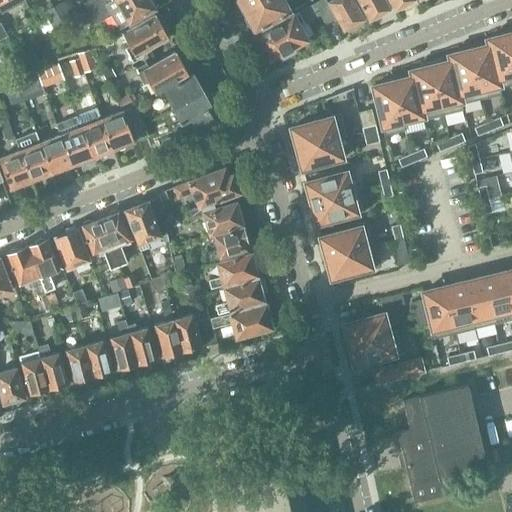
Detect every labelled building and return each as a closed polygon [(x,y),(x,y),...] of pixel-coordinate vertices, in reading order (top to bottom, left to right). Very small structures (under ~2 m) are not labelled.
[(0,0),(0,20),(1,20),(6,29),(12,25),(8,16),(9,15),(2,1),(4,0),(0,0)] [(87,0),(84,2),(90,12),(110,0),(87,0)] [(110,0),(90,12),(96,22),(110,13),(119,27),(153,7),(152,5),(153,2),(151,0),(110,0)] [(239,8),(240,10),(258,0),(234,0),(236,3),(238,2),(241,7),(239,8)] [(282,0),(258,0),(240,10),(241,12),(243,11),(246,16),(244,17),(251,30),(253,28),(254,31),(289,12),(282,0)] [(304,39),(296,25),(302,22),(303,23),(320,14),(325,24),(336,18),(327,2),(325,0),(320,0),(314,3),(295,13),(288,17),(254,35),(267,60),(281,52),(283,57),(284,57),(283,54),(291,50),(292,52),(293,52),(291,47),(304,39)] [(354,23),(363,18),(353,0),(329,0),(327,2),(336,18),(343,30),(345,29),(348,30),(354,27),(354,23)] [(380,13),(389,8),(384,0),(356,0),(368,20),(372,18),(375,19),(380,16),(380,13)] [(411,0),(388,0),(394,10),(398,8),(400,9),(406,6),(406,3),(411,0)] [(65,6),(54,12),(63,28),(74,22),(65,6)] [(63,28),(54,12),(47,16),(56,32),(63,28)] [(124,47),(132,62),(142,56),(140,52),(168,36),(161,24),(163,20),(160,14),(155,14),(154,12),(121,31),(128,45),(124,47)] [(511,84),(511,55),(507,34),(487,39),(499,88),(511,84)] [(499,88),(487,39),(486,39),(487,45),(469,50),(469,53),(481,99),(500,94),(499,88)] [(155,93),(163,89),(189,74),(187,71),(189,68),(186,61),(181,61),(175,50),(148,65),(146,61),(135,68),(143,82),(147,79),(155,93)] [(481,99),(469,53),(469,50),(449,54),(461,104),(481,99)] [(93,62),(89,51),(81,54),(85,65),(93,62)] [(461,104),(449,54),(448,55),(449,61),(430,65),(442,115),(462,110),(461,104)] [(82,69),(78,58),(70,61),(74,72),(82,69)] [(430,65),(411,70),(422,117),(423,119),(442,115),(430,65)] [(101,72),(105,80),(116,74),(111,66),(101,72)] [(411,76),(392,81),(402,122),(422,117),(411,70),(409,70),(411,76)] [(163,89),(174,108),(203,92),(192,72),(163,89)] [(30,79),(18,87),(21,95),(42,87),(37,76),(30,79)] [(392,81),(372,86),(384,135),(404,130),(402,122),(392,81)] [(203,92),(174,108),(180,120),(176,123),(177,124),(176,125),(180,133),(192,126),(193,128),(216,115),(211,106),(203,92)] [(115,99),(122,111),(130,105),(124,94),(115,99)] [(134,103),(122,111),(130,131),(134,130),(129,118),(134,116),(136,120),(140,118),(134,103)] [(76,115),(81,126),(92,157),(94,156),(95,158),(104,154),(103,152),(113,149),(101,118),(97,107),(76,115)] [(374,124),(371,110),(358,113),(362,128),(374,124)] [(122,111),(101,118),(113,149),(115,148),(115,150),(125,146),(124,145),(134,141),(130,131),(122,111)] [(140,120),(140,118),(136,120),(134,116),(129,118),(134,130),(130,131),(134,141),(134,142),(147,137),(142,125),(140,120)] [(331,117),(290,128),(296,149),(337,138),(331,117)] [(499,117),(486,122),(490,131),(503,125),(499,117)] [(490,131),(486,122),(474,128),(477,136),(490,131)] [(13,135),(9,124),(1,127),(5,138),(13,135)] [(375,125),(362,128),(366,145),(379,142),(375,125)] [(81,126),(60,134),(72,165),(74,164),(75,165),(83,162),(83,160),(92,157),(81,126)] [(464,141),(461,133),(448,138),(452,146),(464,141)] [(60,134),(39,142),(51,173),(53,172),(54,173),(63,170),(62,168),(72,165),(60,134)] [(337,138),(296,149),(301,170),(342,159),(337,138)] [(452,146),(448,138),(436,143),(439,152),(452,146)] [(39,142),(19,150),(30,180),(33,179),(34,181),(43,178),(42,176),(51,173),(39,142)] [(467,147),(470,161),(479,159),(475,143),(467,147)] [(426,157),(423,149),(410,154),(414,162),(426,157)] [(30,180),(19,150),(0,157),(0,163),(10,188),(12,187),(13,189),(22,186),(21,184),(30,180)] [(414,162),(410,154),(397,159),(401,167),(414,162)] [(479,159),(470,161),(474,174),(482,172),(479,159)] [(223,167),(173,187),(177,197),(192,191),(198,207),(234,193),(232,190),(236,188),(232,177),(228,178),(223,167)] [(354,169),(305,182),(310,203),(359,190),(354,169)] [(381,185),(389,183),(386,169),(377,171),(381,185)] [(389,183),(381,185),(384,198),(392,196),(389,183)] [(477,187),(480,201),(489,199),(485,185),(477,187)] [(155,194),(156,197),(160,206),(171,202),(166,189),(155,194)] [(359,190),(310,203),(316,224),(365,211),(359,190)] [(160,206),(156,197),(144,201),(141,199),(135,202),(134,205),(123,209),(137,244),(161,235),(156,222),(165,219),(160,206)] [(489,199),(480,201),(483,214),(492,212),(489,199)] [(213,206),(212,203),(188,210),(190,217),(202,214),(208,234),(243,224),(242,222),(244,218),(243,212),(239,211),(236,200),(213,206)] [(108,214),(100,217),(118,264),(125,261),(119,244),(132,239),(120,209),(117,211),(113,210),(109,211),(108,214)] [(118,264),(100,217),(91,221),(88,220),(84,221),(82,224),(79,225),(90,255),(104,250),(110,267),(118,264)] [(368,224),(319,237),(325,258),(366,247),(374,245),(368,224)] [(402,237),(399,224),(391,226),(394,239),(402,237)] [(66,268),(88,259),(76,228),(75,228),(74,225),(64,229),(65,232),(54,236),(66,268)] [(200,253),(203,262),(247,250),(245,243),(248,242),(247,239),(248,234),(247,230),(244,228),(243,225),(212,234),(216,249),(200,253)] [(497,231),(488,233),(491,247),(500,245),(497,231)] [(35,242),(26,246),(43,291),(51,288),(45,273),(59,268),(47,237),(43,239),(40,238),(36,240),(35,242)] [(402,237),(394,239),(390,241),(396,265),(408,262),(402,237)] [(43,291),(26,246),(17,249),(14,248),(10,250),(8,252),(5,254),(16,284),(30,279),(44,316),(51,313),(43,291)] [(371,268),(366,247),(325,258),(330,279),(371,268)] [(207,279),(210,287),(258,274),(252,252),(216,262),(220,276),(207,279)] [(173,261),(176,273),(185,271),(182,259),(173,261)] [(0,292),(11,289),(0,260),(0,292)] [(511,269),(502,272),(511,311),(511,269)] [(511,319),(511,311),(502,272),(483,277),(494,324),(511,319)] [(124,278),(127,288),(136,284),(132,275),(124,278)] [(263,292),(259,277),(223,287),(227,301),(215,304),(217,312),(263,300),(261,293),(263,292)] [(494,324),(483,277),(463,282),(474,329),(494,324)] [(474,329),(463,282),(443,286),(454,333),(474,329)] [(187,288),(189,295),(199,292),(197,285),(187,288)] [(454,333),(443,286),(422,292),(424,299),(411,302),(417,327),(430,324),(433,339),(454,333)] [(117,292),(121,304),(131,301),(127,289),(117,292)] [(106,295),(110,307),(119,304),(116,292),(106,295)] [(63,299),(66,308),(72,306),(76,305),(73,296),(63,299)] [(390,296),(380,298),(382,309),(393,306),(390,296)] [(176,300),(168,302),(170,312),(178,310),(176,300)] [(170,312),(168,302),(160,304),(163,314),(170,312)] [(83,303),(76,305),(72,306),(76,320),(88,316),(83,303)] [(229,313),(210,318),(213,327),(231,322),(236,338),(271,328),(270,325),(271,322),(270,317),(268,316),(264,303),(229,313)] [(72,306),(66,308),(62,309),(67,323),(76,320),(72,306)] [(197,314),(199,321),(210,318),(208,311),(197,314)] [(193,313),(172,319),(182,353),(198,348),(199,346),(202,345),(193,313)] [(383,313),(342,324),(348,345),(389,334),(383,313)] [(210,318),(199,321),(205,346),(217,343),(210,318)] [(182,353),(172,319),(152,325),(161,357),(164,356),(166,357),(182,353)] [(20,329),(22,326),(27,321),(26,321),(12,320),(12,329),(20,329)] [(27,321),(22,326),(24,332),(32,330),(30,320),(27,321)] [(134,323),(126,325),(137,365),(153,361),(155,358),(157,358),(148,326),(136,329),(134,323)] [(137,365),(126,325),(118,327),(120,334),(107,338),(116,369),(119,369),(121,370),(137,365)] [(397,332),(389,334),(348,345),(353,366),(402,353),(397,332)] [(104,339),(83,345),(93,378),(109,373),(110,371),(113,370),(104,339)] [(511,341),(499,344),(501,353),(511,350),(511,341)] [(37,347),(39,357),(48,390),(64,386),(65,384),(68,383),(60,351),(50,354),(47,344),(37,347)] [(499,344),(486,347),(488,356),(501,353),(499,344)] [(93,378),(83,345),(62,350),(71,382),(75,381),(77,382),(93,378)] [(473,351),(460,354),(462,362),(475,359),(473,351)] [(460,354),(446,357),(448,366),(462,362),(460,354)] [(48,390),(39,357),(18,363),(27,395),(30,394),(32,395),(48,390)] [(420,359),(374,370),(377,383),(423,372),(420,359)] [(0,371),(0,396),(2,404),(24,398),(15,367),(0,371)] [(467,384),(402,400),(409,429),(397,432),(413,502),(458,492),(454,476),(487,468),(467,384)] [(236,463),(224,456),(217,468),(225,473),(231,472),(236,463)] [(280,466),(227,479),(227,480),(232,479),(239,511),(285,511),(275,469),(280,468),(280,466)]
